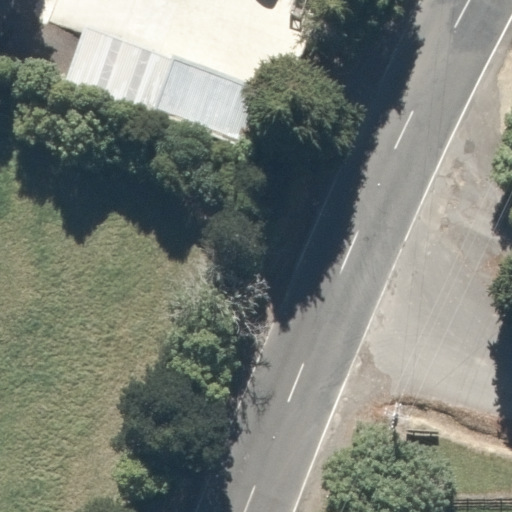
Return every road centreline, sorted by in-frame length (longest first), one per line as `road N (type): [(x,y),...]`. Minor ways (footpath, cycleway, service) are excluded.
road 1 (unclassified): [(474,0),(415,108),(330,313)]
road 2 (unclassified): [(330,313),(250,511)]
road 3 (residential): [(330,313),(511,379)]
